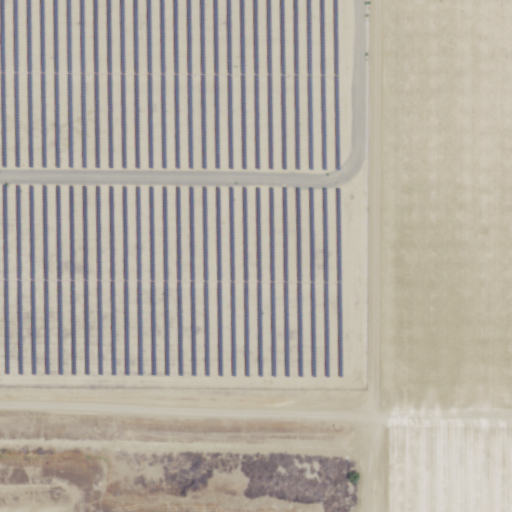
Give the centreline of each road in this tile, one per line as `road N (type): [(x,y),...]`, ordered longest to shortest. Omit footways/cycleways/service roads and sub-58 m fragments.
road 1 (residential): [(366,415),(382,0)]
road 2 (residential): [(366,415),(0,410)]
road 3 (residential): [(511,415),(366,415)]
